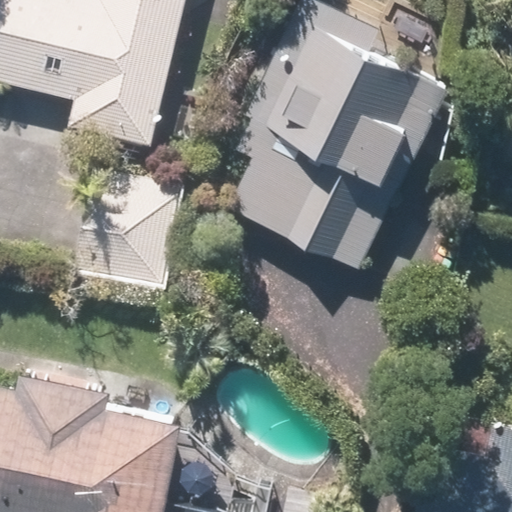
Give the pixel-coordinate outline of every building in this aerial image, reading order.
[(186,0),(0,0),(0,80),(74,98),(68,122),(152,142),(186,0)] [(448,89),(369,49),(379,29),(321,0),(320,0),(306,30),(311,32),(225,202),(357,268),(448,89)] [(166,282),(180,183),(90,171),(76,269),(166,282)] [(253,511),(225,507),(232,465),(202,433),(179,429),(182,413),(107,399),(110,383),(19,366),(16,383),(0,379),(0,511),(253,511)] [(511,511),(511,452),(432,435),(415,511),(511,511)]
